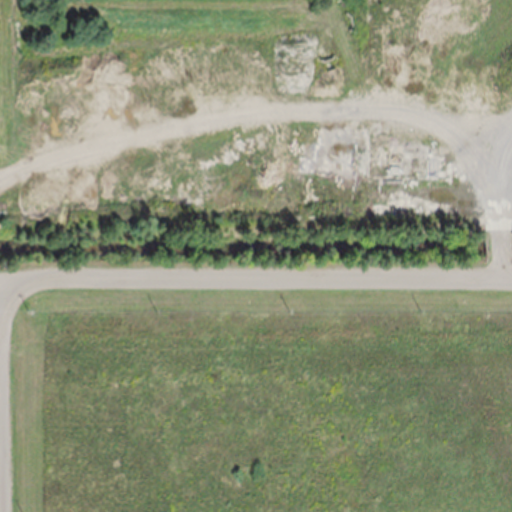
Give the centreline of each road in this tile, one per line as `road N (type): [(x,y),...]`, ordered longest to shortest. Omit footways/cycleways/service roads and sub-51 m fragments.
road 1 (residential): [(0,270),(511,276)]
road 2 (residential): [(9,511),(8,271)]
